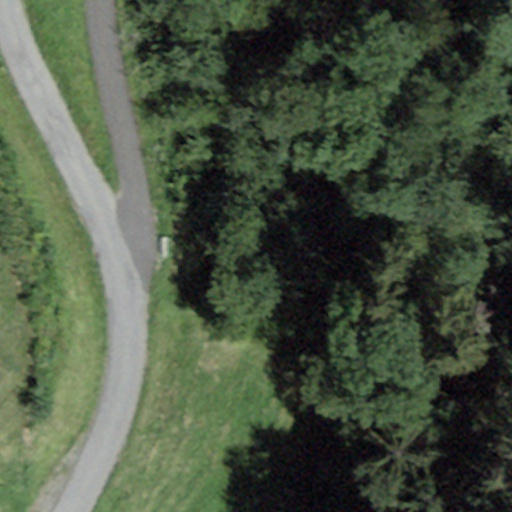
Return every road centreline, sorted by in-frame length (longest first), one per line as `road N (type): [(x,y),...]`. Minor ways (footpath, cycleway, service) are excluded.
road 1 (residential): [(107,235),(122,330),(111,405),(62,511)]
road 2 (residential): [(5,0),(36,90),(107,235)]
road 3 (unclassified): [(104,0),(100,31),(131,227),(107,235)]
